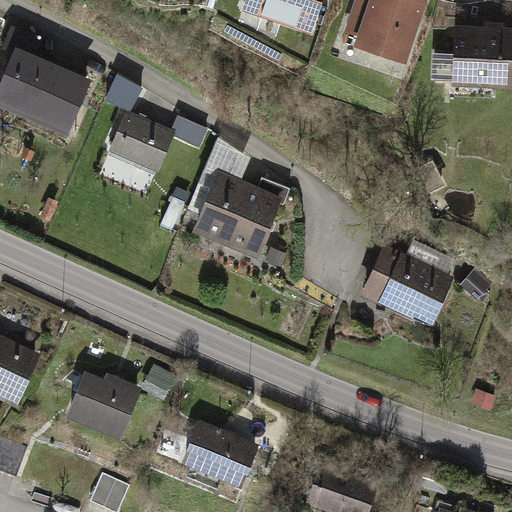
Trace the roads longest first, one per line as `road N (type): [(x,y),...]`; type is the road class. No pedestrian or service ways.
road 1 (secondary): [(511,453),(308,382),(0,247)]
road 2 (residential): [(0,1),(200,107),(313,191),(345,281)]
